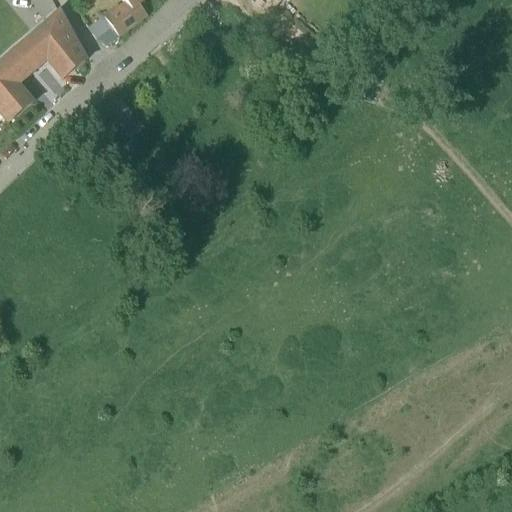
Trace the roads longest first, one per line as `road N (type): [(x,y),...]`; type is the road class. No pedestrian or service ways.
road 1 (track): [(224,0),(319,69),(401,107),(511,226)]
road 2 (residential): [(0,177),(108,78)]
